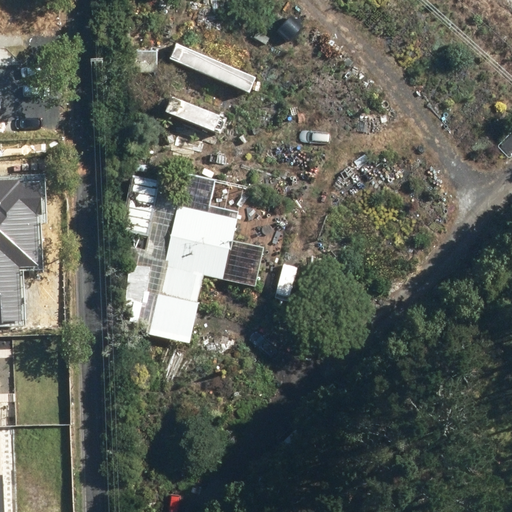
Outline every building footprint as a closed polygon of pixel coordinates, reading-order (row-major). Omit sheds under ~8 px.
[(152,51),(126,50),(126,75),(152,75),(152,51)] [(0,322),(21,322),(20,268),(39,268),(37,217),(43,217),(42,183),(21,184),(21,180),(0,180),(0,322)] [(172,209),(154,300),(192,307),(198,277),(219,281),(231,221),(172,209)] [(157,230),(134,228),(132,256),(155,257),(157,230)] [(380,248),(358,249),(358,262),(380,262),(380,248)]
